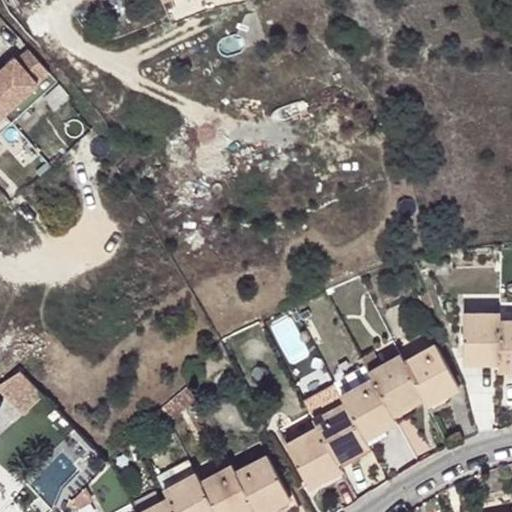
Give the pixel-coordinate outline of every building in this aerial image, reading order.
[(6,59),(0,65),(0,127),(51,78),(24,49),(10,63),(6,59)] [(511,318),(500,318),(499,312),(462,311),(461,357),(499,357),(499,365),(511,364),(511,318)] [(338,464),(351,457),(348,452),(367,442),(366,440),(363,434),(380,425),(384,430),(397,422),(393,416),(406,409),(403,404),(422,393),(424,399),(426,401),(445,391),(446,394),(459,387),(435,342),(404,359),(400,353),(368,371),(372,377),(341,393),(345,401),(313,418),(317,426),(285,443),(308,483),(326,473),(328,477),(341,470),(338,464)] [(197,402),(186,384),(166,401),(161,406),(167,419),(197,402)] [(406,409),(424,399),(422,393),(403,404),(406,409)] [(363,434),(366,440),(384,430),(380,425),(363,434)] [(348,452),(351,457),(370,447),(367,442),(348,452)] [(215,511),(216,511),(239,511),(240,511),(269,511),(274,510),(271,504),(290,494),(268,454),(235,471),(231,463),(200,480),(195,472),(164,489),(167,497),(140,511),(215,511)] [(78,511),(93,504),(84,489),(75,497),(69,498),(66,498),(74,511),(78,511)]
